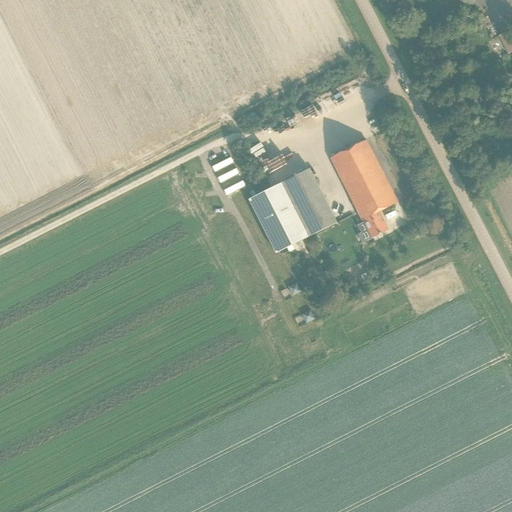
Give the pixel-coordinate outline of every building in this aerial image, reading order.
[(511,52),(511,33),(511,31),(500,37),(509,54),(511,52)] [(383,223),(378,211),(397,202),(367,140),(331,158),(362,221),(365,220),(373,237),(388,230),(385,222),(383,223)] [(232,158),(213,167),(215,172),(234,163),(232,158)] [(240,174),(237,168),(218,178),(221,183),(240,174)] [(288,252),(293,249),(291,246),(337,223),(310,169),(249,200),(276,253),(287,248),(288,252)] [(244,181),(225,191),(228,196),(246,186),(244,181)] [(297,283),(289,287),(293,296),(301,292),(297,283)] [(277,289),(280,297),(286,295),(282,287),(277,289)] [(310,311),(302,315),(306,323),(315,320),(310,311)] [(296,313),(290,315),(294,324),(300,322),(296,313)]
